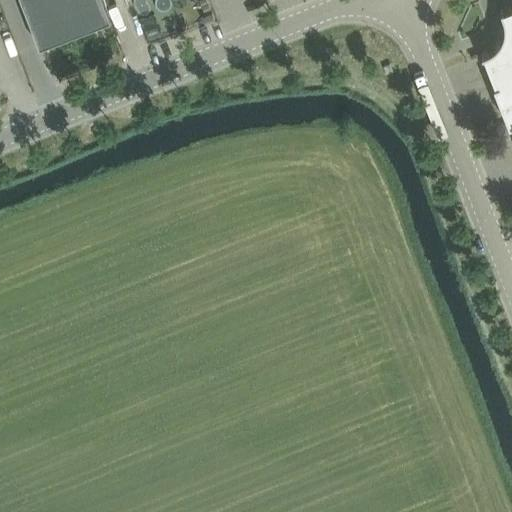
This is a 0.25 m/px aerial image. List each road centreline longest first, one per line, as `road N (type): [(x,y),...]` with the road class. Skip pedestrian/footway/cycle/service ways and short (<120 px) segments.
road 1 (unclassified): [(0,139),(343,0)]
road 2 (unclassified): [(391,0),(511,288)]
